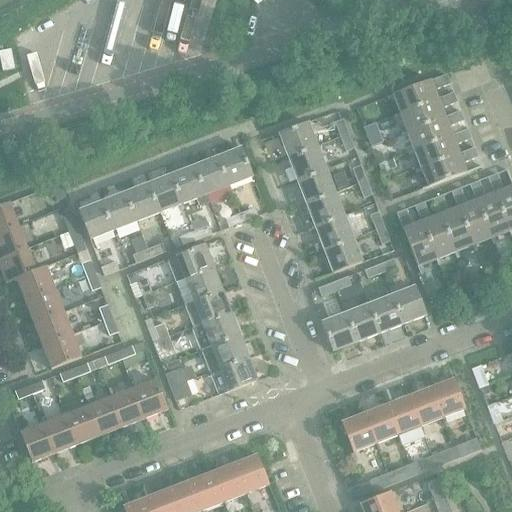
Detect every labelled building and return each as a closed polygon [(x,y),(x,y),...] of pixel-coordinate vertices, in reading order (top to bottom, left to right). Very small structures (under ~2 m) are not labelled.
[(10,50),(0,52),(0,61),(2,72),(14,70),(10,50)] [(392,96),(400,115),(437,101),(433,90),(449,84),(446,76),(392,96)] [(400,115),(407,133),(444,119),(440,108),(456,102),(453,94),(437,101),(400,115)] [(407,133),(414,151),(451,137),(447,128),(463,122),(460,113),(444,119),(407,133)] [(337,123),(342,137),(349,135),(344,120),(337,123)] [(288,159),(317,148),(316,148),(307,124),(279,135),(288,159)] [(375,124),(363,129),(370,148),(382,143),(375,124)] [(414,151),(421,170),(458,155),(454,145),(470,139),(467,131),(451,137),(414,151)] [(355,150),(349,135),(342,137),(348,152),(355,150)] [(297,181),(297,182),(325,171),(325,169),(317,148),(288,159),(297,181)] [(474,149),(458,155),(421,170),(428,187),(465,173),(461,164),(477,158),(474,149)] [(219,159),(217,159),(228,187),(229,186),(252,178),(241,150),(219,159)] [(381,154),(373,156),(376,165),(378,165),(384,163),(381,154)] [(196,168),(194,168),(205,196),(207,195),(228,187),(217,159),(196,168)] [(352,169),(359,184),(367,181),(361,166),(352,169)] [(194,168),(171,177),(182,205),(195,200),(198,208),(208,204),(205,196),(194,168)] [(297,182),(306,205),(335,194),(325,171),(297,182)] [(488,180),(494,195),(508,232),(511,231),(511,230),(511,188),(511,189),(502,192),(496,176),(488,180)] [(150,185),(148,186),(158,214),(160,213),(182,205),(171,177),(150,185)] [(373,195),(367,181),(359,184),(364,198),(373,195)] [(476,203),(475,203),(489,240),(490,239),(493,238),(508,232),(494,195),(484,199),(478,183),(469,187),(476,203)] [(58,185),(50,188),(50,189),(55,202),(56,203),(64,200),(65,199),(60,185),(58,185)] [(126,195),(125,195),(135,223),(137,222),(158,214),(148,186),(126,195)] [(474,246),(489,240),(475,203),(466,206),(460,190),(451,194),(457,210),(472,247),(474,246)] [(315,227),(343,216),(335,194),(306,205),(315,227)] [(103,203),(102,204),(112,232),(114,231),(135,223),(125,195),(103,203)] [(433,201),(439,217),(453,254),(456,253),(472,247),(457,210),(448,213),(442,197),(433,201)] [(235,205),(239,215),(242,223),(243,223),(255,218),(252,210),(248,200),(235,205)] [(88,241),(112,232),(102,204),(78,213),(88,241)] [(0,234),(17,228),(8,205),(0,207),(0,234)] [(415,208),(421,224),(436,261),(438,260),(453,254),(439,217),(430,220),(424,205),(415,208)] [(435,261),(436,261),(421,224),(413,227),(406,211),(397,215),(417,268),(435,261)] [(371,215),(377,230),(385,227),(379,212),(371,215)] [(70,216),(62,219),(68,234),(77,230),(72,215),(70,216)] [(228,229),(242,223),(239,215),(225,221),(228,229)] [(315,227),(324,251),(353,240),(343,216),(315,227)] [(193,233),(196,241),(197,241),(208,236),(205,228),(202,219),(190,224),(193,233)] [(391,241),(385,227),(377,230),(382,244),(391,241)] [(0,260),(25,251),(25,250),(17,228),(0,234),(0,260)] [(77,230),(68,234),(73,247),(83,243),(77,230)] [(180,247),(196,241),(193,233),(177,239),(180,247)] [(141,238),(130,242),(135,255),(146,251),(141,238)] [(361,263),(353,240),(324,251),(333,274),(361,263)] [(147,250),(146,251),(149,259),(151,259),(164,254),(161,245),(147,250)] [(165,262),(174,285),(211,270),(203,247),(175,258),(165,262)] [(0,273),(4,285),(15,281),(34,273),(34,272),(25,251),(0,260),(0,273)] [(135,265),(149,259),(146,251),(135,255),(131,256),(135,265)] [(378,266),(381,275),(382,274),(396,269),(393,260),(378,266)] [(79,265),(84,278),(93,274),(88,262),(79,265)] [(99,269),(102,277),(117,272),(114,263),(99,269)] [(367,280),(381,275),(378,266),(363,272),(367,280)] [(23,301),(23,303),(53,291),(53,290),(44,268),(34,272),(34,273),(15,281),(23,301)] [(174,285),(182,307),(220,293),(211,270),(174,285)] [(84,278),(92,301),(101,297),(93,274),(84,278)] [(333,284),(332,284),(335,292),(336,292),(349,286),(346,279),(333,284)] [(135,283),(140,298),(150,294),(145,280),(135,283)] [(321,297),(335,292),(332,284),(318,289),(321,297)] [(391,299),(401,325),(424,316),(414,290),(391,299)] [(32,324),(32,326),(62,314),(62,313),(53,291),(23,303),(32,324)] [(182,307),(191,330),(229,315),(220,293),(182,307)] [(155,307),(150,294),(140,298),(145,311),(155,307)] [(92,301),(101,324),(110,321),(101,297),(92,301)] [(368,308),(378,334),(401,325),(391,299),(368,308)] [(346,317),(345,317),(355,343),(356,342),(378,334),(368,308),(346,317)] [(40,348),(41,348),(71,337),(70,336),(62,314),(32,326),(40,348)] [(191,330),(200,352),(237,337),(229,315),(191,330)] [(332,352),(355,343),(345,317),(322,326),(332,352)] [(116,334),(110,321),(101,324),(106,337),(116,334)] [(152,329),(157,342),(157,343),(168,339),(162,325),(152,329)] [(80,360),(71,337),(41,348),(50,371),(80,360)] [(200,352),(208,374),(246,359),(237,337),(200,352)] [(173,352),(168,339),(157,343),(157,342),(151,344),(156,358),(173,352)] [(120,352),(117,353),(121,362),(123,361),(134,357),(130,348),(120,352)] [(106,368),(121,362),(117,353),(103,359),(106,368)] [(255,383),(246,359),(208,374),(218,398),(228,394),(255,383)] [(74,370),(72,371),(75,379),(77,379),(88,374),(85,366),(74,370)] [(480,367),(471,371),(474,378),(483,375),(480,367)] [(61,385),(75,379),(72,371),(58,376),(61,385)] [(163,377),(168,390),(183,384),(178,371),(163,377)] [(134,390),(132,391),(143,421),(146,420),(166,412),(155,382),(134,390)] [(430,391),(441,420),(442,420),(464,412),(452,382),(430,391)] [(40,383),(27,388),(30,397),(44,392),(40,383)] [(189,398),(183,384),(168,390),(174,403),(189,398)] [(16,402),(30,397),(27,388),(13,393),(16,402)] [(111,399),(109,400),(120,429),(122,429),(143,421),(132,391),(111,399)] [(408,399),(419,429),(420,429),(441,420),(430,391),(408,399)] [(387,407),(386,408),(397,438),(398,437),(419,429),(408,399),(387,407)] [(88,407),(86,408),(98,438),(100,437),(120,429),(109,400),(88,407)] [(65,416),(64,417),(75,447),(77,446),(98,438),(86,408),(65,416)] [(364,416),(363,417),(375,446),(397,438),(386,408),(364,416)] [(43,425),(41,425),(53,455),(54,455),(75,447),(64,417),(43,425)] [(352,455),(375,446),(363,417),(341,425),(352,455)] [(30,464),(53,455),(41,425),(18,434),(30,464)] [(453,449),(457,461),(458,461),(480,453),(475,441),(453,449)] [(431,458),(430,458),(435,470),(436,470),(457,461),(453,449),(431,458)] [(256,457),(235,465),(247,496),(267,488),(256,457)] [(430,458),(408,466),(413,478),(435,470),(430,458)] [(223,505),(247,496),(235,465),(212,474),(223,505)] [(408,480),(413,478),(408,466),(386,475),(391,487),(408,480)] [(201,511),(204,511),(223,505),(212,474),(190,482),(201,511)] [(372,494),(391,487),(386,475),(367,482),(372,494)] [(434,502),(434,503),(445,499),(445,497),(438,480),(427,484),(434,502)] [(201,511),(190,482),(168,491),(176,511),(201,511)] [(176,511),(168,491),(146,499),(150,511),(176,511)] [(396,511),(390,495),(360,506),(362,511),(396,511)] [(150,511),(146,499),(123,508),(124,511),(150,511)] [(437,511),(450,511),(445,499),(434,503),(437,511)]
